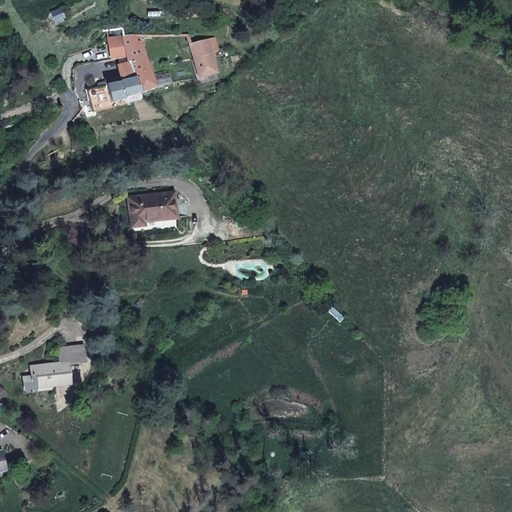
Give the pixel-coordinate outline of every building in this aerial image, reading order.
[(64,18),(60,9),(51,13),(54,22),(64,18)] [(153,76),(141,35),(123,35),(127,57),(128,60),(140,92),(155,86),(153,76)] [(217,72),(209,39),(190,44),(199,78),(217,72)] [(141,97),(140,92),(128,60),(127,57),(102,61),(106,81),(99,83),(97,87),(85,90),(92,111),(117,105),(142,99),(141,97)] [(155,86),(171,83),(168,73),(153,76),(155,86)] [(117,109),(142,103),(142,99),(117,105),(117,109)] [(177,218),(174,193),(129,198),(132,227),(144,225),(144,222),(177,218)] [(70,383),(68,363),(85,361),(83,346),(58,349),(60,364),(31,367),(32,377),(34,376),(35,385),(53,383),(53,385),(70,383)]
